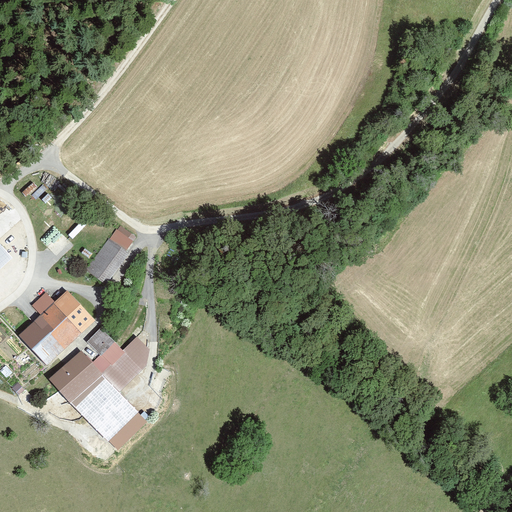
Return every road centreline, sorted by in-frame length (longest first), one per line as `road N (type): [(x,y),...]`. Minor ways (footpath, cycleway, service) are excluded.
road 1 (unclassified): [(506,0),(451,102),(383,169),(331,201),(146,231),(43,160),(0,197)]
road 2 (track): [(43,160),(121,71),(164,0)]
road 3 (unclassified): [(0,311),(20,295),(34,243),(25,217),(0,197)]
